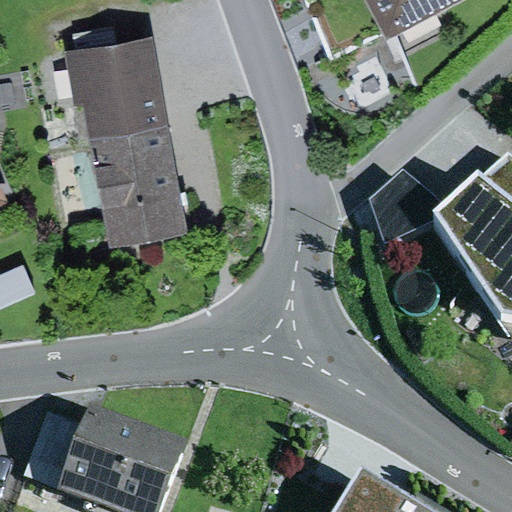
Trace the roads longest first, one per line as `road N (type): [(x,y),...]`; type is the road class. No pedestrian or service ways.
road 1 (residential): [(244,0),(276,77),(306,215),(283,342)]
road 2 (residential): [(283,342),(0,371)]
road 3 (residential): [(511,491),(283,342)]
